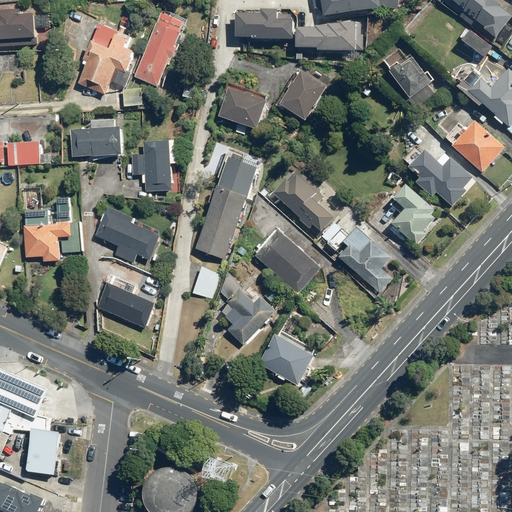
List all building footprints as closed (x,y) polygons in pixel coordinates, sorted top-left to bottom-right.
[(324,20),(382,10),(382,8),(398,11),(400,0),(312,0),(315,12),(323,11),(324,20)] [(502,7),(492,0),(447,0),(487,30),(486,32),(497,40),(511,20),(511,17),(501,9),(502,7)] [(255,43),(294,43),(294,23),(293,23),(293,16),(278,16),(278,13),(262,13),(262,17),(258,17),(258,16),(254,16),(254,17),(250,17),(250,16),(247,16),(247,17),(237,17),(237,41),(255,41),(255,43)] [(0,42),(37,43),(37,31),(50,30),(50,19),(21,19),(21,14),(0,14),(0,42)] [(132,39),(100,25),(82,66),(86,67),(78,85),(108,98),(113,85),(125,90),(138,60),(135,59),(137,55),(127,50),(132,39)] [(362,33),(363,25),(347,25),(346,26),(341,26),(341,27),(338,26),(338,27),(327,27),(327,29),(318,29),(318,32),(297,30),(297,51),(318,52),(318,54),(359,55),(359,51),(366,52),(367,33),(362,33)] [(183,37),(158,26),(134,78),(160,89),(171,63),(173,64),(178,52),(177,51),(183,37)] [(459,38),(462,40),(459,44),(486,62),(495,49),(465,29),(459,38)] [(412,102),(434,83),(428,74),(426,75),(413,58),(410,60),(400,48),(382,63),(391,74),(389,76),(412,102)] [(511,130),(511,129),(511,73),(510,71),(493,90),(473,74),(459,92),(480,110),(483,107),(497,118),(495,120),(504,127),(505,125),(511,130)] [(308,125),(329,90),(302,74),(281,108),(308,125)] [(270,104),(231,90),(221,120),(260,133),(270,104)] [(506,148),(476,123),(468,132),(460,125),(446,141),(455,148),(453,150),(483,176),(506,148)] [(124,159),(123,131),(90,129),(90,130),(71,131),(72,151),(73,151),(73,159),(94,158),(94,160),(124,159)] [(173,194),(173,167),(179,167),(179,143),(153,143),(153,144),(144,143),(144,156),(132,156),(132,179),(143,179),(143,185),(146,185),(146,194),(173,194)] [(9,144),(9,167),(42,168),(42,145),(9,144)] [(474,178),(452,160),(445,168),(417,145),(403,162),(412,169),(410,171),(422,181),(418,186),(434,200),(438,196),(455,209),(469,192),(464,189),(474,178)] [(227,264),(259,172),(243,167),(245,161),(235,158),(234,162),(229,160),(196,253),(227,264)] [(299,222),(309,230),(312,227),(321,235),(334,221),(318,206),(325,199),(298,175),(291,183),(288,180),(274,196),(300,220),(299,222)] [(444,214),(408,187),(393,203),(405,212),(393,228),(394,228),(390,233),(408,247),(411,243),(418,248),(429,237),(425,234),(435,222),(437,223),(444,214)] [(72,223),(74,200),(59,199),(56,226),(50,225),(50,213),(26,214),(26,229),(24,229),(24,240),(26,240),(25,250),(27,251),(26,259),(38,260),(38,257),(44,258),(43,264),(59,265),(60,253),(84,254),(84,224),(72,223)] [(161,238),(134,226),(136,221),(110,210),(97,240),(119,249),(116,257),(136,265),(139,258),(150,263),(161,238)] [(0,270),(9,251),(0,246),(0,234),(5,224),(0,221),(0,270)] [(277,228),(254,255),(297,293),(320,266),(277,228)] [(392,259),(358,230),(352,237),(343,230),(329,247),(339,254),(345,247),(347,248),(340,256),(342,257),(340,260),(384,296),(397,281),(383,270),(392,259)] [(272,321),(278,313),(253,289),(258,284),(250,275),(240,285),(230,274),(220,294),(228,302),(226,305),(232,312),(224,320),(233,329),(230,332),(245,347),(267,326),(269,327),(272,322),(272,321)] [(147,331),(157,305),(136,296),(140,287),(112,275),(97,310),(147,331)] [(273,288),(264,297),(272,304),(280,295),(273,288)] [(27,316),(23,324),(44,334),(48,326),(27,316)] [(278,337),(261,367),(275,375),(274,377),(285,383),(286,382),(299,389),(315,359),(313,358),(317,351),(283,332),(279,338),(278,337)] [(0,450),(20,405),(0,395),(0,450)] [(62,428),(31,427),(29,467),(60,469),(62,428)] [(153,511),(195,511),(198,509),(202,499),(202,490),(199,481),(193,473),(184,468),(175,466),(165,468),(157,473),(150,480),(147,489),(147,499),(150,508),(153,511)] [(0,511),(43,511),(48,500),(36,494),(35,496),(0,480),(0,511)]
